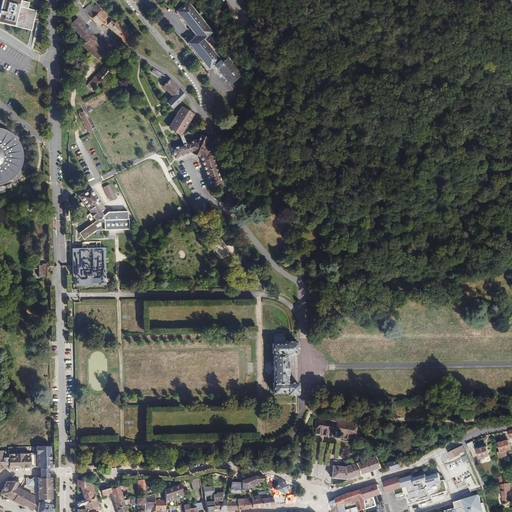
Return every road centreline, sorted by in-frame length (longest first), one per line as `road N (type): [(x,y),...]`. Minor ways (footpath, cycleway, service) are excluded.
road 1 (tertiary): [(311,492),(231,465),(63,472)]
road 2 (residential): [(63,472),(59,266)]
